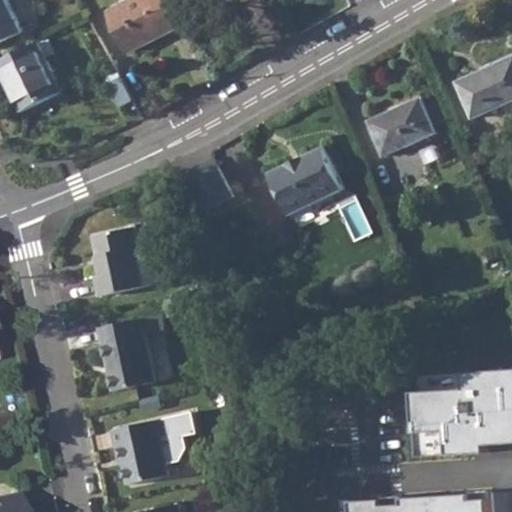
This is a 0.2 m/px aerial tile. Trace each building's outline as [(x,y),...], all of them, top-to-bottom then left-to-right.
[(9,0),(0,0),(0,41),(24,29),(9,0)] [(130,0),(110,10),(131,51),(180,26),(167,0),(130,0)] [(3,60),(0,61),(25,110),(65,90),(41,41),(3,60)] [(511,58),(461,82),(476,118),(511,102),(511,58)] [(135,99),(122,76),(110,82),(122,106),(135,99)] [(423,100),(372,121),(387,155),(438,133),(423,100)] [(273,171),(271,177),(289,216),(342,193),(323,149),(303,158),(301,163),(293,166),(287,165),(273,171)] [(214,159),(186,174),(204,212),(233,198),(214,159)] [(105,276),(99,277),(98,277),(102,297),(145,287),(140,262),(145,261),(137,227),(96,237),(101,256),(105,276)] [(101,256),(96,258),(99,277),(105,276),(101,256)] [(145,261),(140,262),(145,287),(157,284),(151,259),(145,261)] [(144,320),(102,329),(116,391),(159,382),(144,320)] [(511,442),(511,368),(474,373),(462,389),(407,392),(413,455),(476,455),(475,446),(511,442)] [(171,474),(163,436),(178,432),(183,431),(179,414),(114,428),(118,446),(122,446),(130,484),(172,475),(171,474)] [(178,432),(163,436),(171,474),(186,470),(178,432)] [(493,511),(492,490),(327,501),(328,511),(493,511)] [(0,511),(21,511),(17,494),(0,497),(0,511)] [(182,511),(180,503),(143,511),(182,511)]
